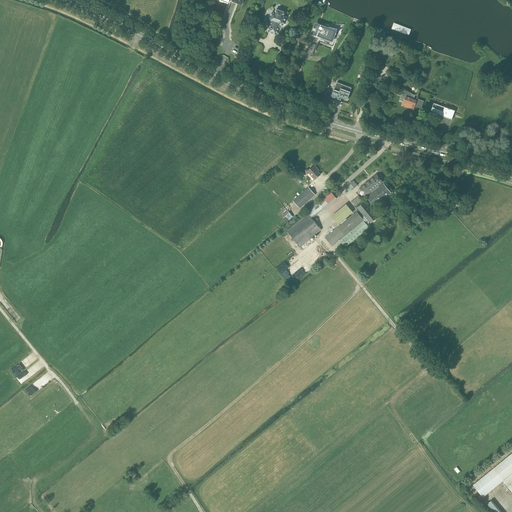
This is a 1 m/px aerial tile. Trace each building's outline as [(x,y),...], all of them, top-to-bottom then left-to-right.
[(283,16),(284,13),(283,12),(282,10),(279,9),(277,10),(276,10),(275,13),(272,12),(269,21),(271,22),(268,32),(276,35),(280,25),(283,26),(286,18),(283,16)] [(247,22),(250,12),(246,11),(242,20),(247,22)] [(336,31),(337,29),(324,26),(316,23),(312,35),(314,35),(306,56),(310,58),(311,55),(312,55),(314,51),(315,51),(319,41),(332,46),(335,38),(334,38),(335,35),(336,36),(337,33),(336,33),(337,31),(336,31)] [(411,32),(393,26),(391,32),(409,38),(411,32)] [(334,91),(337,92),(334,98),(338,99),(339,97),(347,100),(350,92),(341,89),(342,85),(337,83),(334,91)] [(401,98),(405,100),(403,106),(410,108),(410,107),(413,108),(416,102),(413,101),(413,99),(415,96),(404,89),(402,93),(403,94),(401,98)] [(420,96),(419,99),(417,99),(416,102),(413,108),(413,109),(420,112),(425,98),(420,96)] [(455,111),(434,103),(430,113),(452,120),(455,111)] [(320,175),(316,170),(317,169),(314,165),(308,171),(307,169),(304,171),(307,174),(308,173),(314,180),(318,177),(320,175)] [(382,182),(376,175),(359,188),(366,196),(382,182)] [(391,193),(383,183),(366,198),(374,207),(391,193)] [(314,195),(308,187),(293,200),(299,208),(314,195)] [(306,211),(307,213),(286,230),(299,246),(320,229),(310,217),(335,197),(330,191),(306,211)] [(351,202),(354,207),(362,200),(359,196),(351,202)] [(463,205),(457,199),(453,203),(460,209),(463,205)] [(361,213),(364,216),(370,223),(377,217),(365,202),(357,208),(361,213)] [(333,218),(338,224),(353,212),(347,206),(333,218)] [(362,218),(359,215),(356,211),(324,237),(331,246),(338,240),(344,247),(369,228),(363,220),(362,218)] [(511,453),(473,485),(483,497),(503,481),(511,491),(511,453)] [(487,504),(493,511),(501,511),(492,500),(487,504)]
